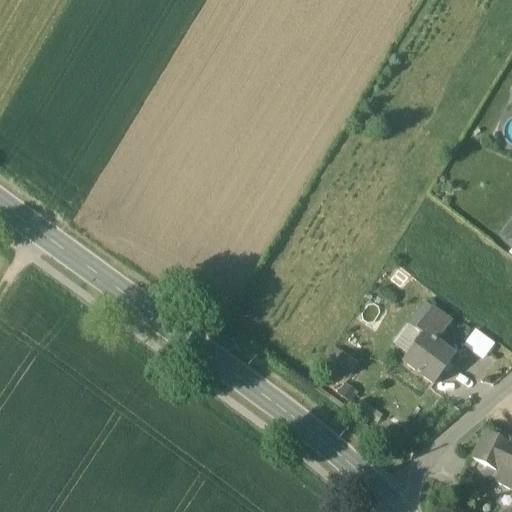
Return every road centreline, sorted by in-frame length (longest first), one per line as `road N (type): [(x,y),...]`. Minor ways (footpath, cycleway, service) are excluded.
road 1 (primary): [(386,499),(316,438),(0,206)]
road 2 (residential): [(386,499),(511,387)]
